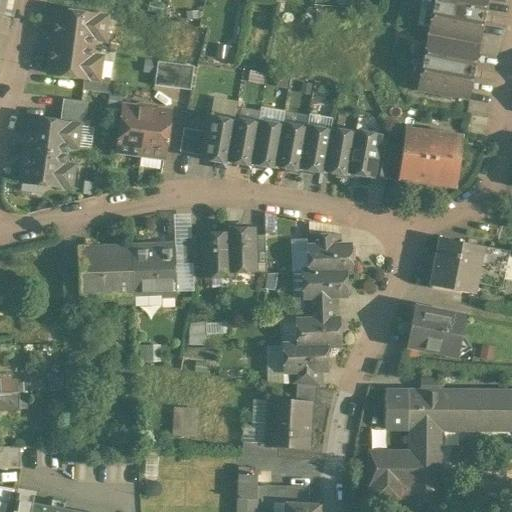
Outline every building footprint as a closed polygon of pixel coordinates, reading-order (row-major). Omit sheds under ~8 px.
[(7,0),(4,14),(14,16),(18,0),(7,0)] [(487,0),(433,0),(427,36),(479,45),(487,0)] [(107,17),(57,11),(49,74),(84,79),(98,81),(99,80),(101,58),(91,57),(94,39),(104,40),(107,17)] [(479,45),(427,36),(417,91),(468,101),(479,45)] [(152,63),(143,62),(141,71),(150,73),(152,63)] [(194,67),(158,62),(154,86),(191,91),(194,67)] [(98,81),(84,79),(83,91),(109,94),(110,89),(111,82),(99,80),(98,81)] [(123,91),(110,89),(109,94),(108,101),(122,103),(123,91)] [(87,102),(63,99),(60,123),(80,126),(79,127),(84,127),(87,102)] [(234,120),(235,120),(238,106),(238,103),(214,99),(210,117),(234,122),(234,120)] [(258,122),(259,122),(261,110),(238,106),(235,120),(258,124),(258,122)] [(170,113),(123,107),(117,152),(164,159),(170,113)] [(261,109),(261,110),(259,122),(282,126),(282,124),(283,124),(285,112),(261,109)] [(440,131),(463,132),(463,112),(441,111),(440,131)] [(234,122),(210,117),(207,133),(203,157),(203,161),(228,165),(228,163),(227,163),(235,122),(234,122)] [(60,123),(30,119),(22,182),(71,189),(74,166),(64,165),(67,147),(77,148),(79,127),(80,126),(60,123)] [(235,120),(234,120),(234,122),(235,122),(227,163),(228,163),(252,167),(252,165),(251,165),(259,124),(258,124),(235,120)] [(259,122),(258,122),(258,124),(259,124),(251,165),(252,165),(276,170),(276,168),(275,168),(283,126),(282,126),(259,122)] [(283,124),(282,124),(282,126),(283,126),(275,168),(276,168),(300,172),(300,170),(299,170),(307,129),(283,124)] [(299,170),(300,170),(323,175),(323,173),(331,131),(330,131),(307,127),(307,129),(299,170)] [(207,133),(184,129),(180,152),(203,157),(207,133)] [(354,133),(330,129),(330,131),(331,131),(323,173),(348,177),(348,175),(347,175),(355,133),(354,133)] [(459,137),(408,130),(405,129),(398,181),(401,181),(415,183),(418,184),(418,183),(432,185),(432,186),(435,186),(452,188),(455,189),(462,137),(459,136),(459,137)] [(380,136),(355,131),(354,133),(355,133),(347,175),(348,175),(371,179),(372,179),(378,146),(380,136)] [(390,148),(378,146),(372,179),(371,179),(371,181),(386,184),(390,148)] [(174,246),(176,293),(192,292),(192,265),(180,265),(179,237),(191,237),(190,214),(173,215),(174,246)] [(253,229),(227,230),(227,234),(228,233),(229,274),(230,274),(254,273),(254,264),(253,237),(253,229)] [(229,274),(228,233),(227,234),(203,234),(203,236),(204,264),(205,279),(230,278),(230,274),(229,274)] [(338,235),(310,236),(310,248),(338,247),(338,235)] [(203,236),(191,237),(192,265),(204,264),(203,236)] [(265,236),(253,237),(254,264),(266,264),(265,236)] [(191,237),(179,237),(180,265),(192,265),(191,237)] [(441,240),(432,287),(475,295),(477,283),(484,248),(441,240)] [(288,272),(301,272),(307,272),(307,248),(306,244),(287,245),(288,272)] [(146,247),(131,248),(133,292),(161,291),(161,296),(176,295),(176,293),(174,246),(156,247),(146,247)] [(310,248),(307,248),(307,272),(307,273),(346,271),(346,272),(352,272),(351,246),(338,247),(310,248)] [(131,248),(79,251),(80,276),(81,303),(82,303),(82,301),(118,299),(118,302),(120,302),(119,293),(131,292),(132,302),(133,302),(133,292),(131,248)] [(484,248),(477,283),(501,287),(508,253),(484,248)] [(346,271),(307,273),(307,272),(301,272),(302,297),(335,296),(347,296),(346,272),(346,271)] [(289,298),(302,297),(301,272),(288,272),(289,298)] [(80,276),(62,277),(64,304),(81,303),(80,276)] [(161,291),(133,292),(133,302),(134,307),(135,307),(161,306),(161,296),(161,291)] [(335,296),(307,297),(307,309),(335,308),(335,296)] [(335,308),(307,309),(308,321),(336,320),(335,308)] [(465,318),(414,308),(407,347),(457,357),(465,318)] [(308,321),(295,322),(296,330),(296,346),(327,345),(327,346),(341,346),(340,320),(336,320),(308,321)] [(189,344),(207,345),(208,333),(223,334),(223,322),(189,321),(189,344)] [(296,346),(296,330),(268,330),(268,347),(282,346),(296,346)] [(327,345),(296,346),(282,346),(283,372),(319,370),(327,370),(327,346),(327,345)] [(319,370),(291,371),(292,384),(297,385),(316,387),(320,388),(319,370)] [(440,380),(421,380),(421,392),(440,392),(440,380)] [(316,387),(297,385),(295,403),(309,404),(315,405),(316,387)] [(194,390),(186,390),(186,403),(194,403),(194,390)] [(421,392),(385,392),(385,429),(410,429),(410,452),(369,452),(369,487),(410,487),(410,504),(441,504),(441,430),(511,430),(511,392),(440,392),(421,392)] [(1,394),(0,394),(0,409),(13,409),(13,394),(1,394)] [(254,401),(253,423),(269,424),(270,401),(254,401)] [(295,403),(270,401),(269,424),(267,444),(267,446),(278,446),(306,448),(309,404),(295,403)] [(195,413),(178,412),(177,429),(194,430),(195,418),(195,417),(195,413)] [(267,444),(269,424),(253,423),(253,428),(243,427),(243,443),(267,444)] [(267,444),(243,443),(242,456),(278,458),(278,446),(267,446),(267,444)] [(0,466),(20,466),(20,446),(0,446),(0,466)] [(269,488),(257,488),(258,476),(249,476),(240,475),(238,511),(286,511),(287,505),(268,504),(269,488)] [(288,489),(269,488),(268,504),(287,505),(288,489)] [(311,489),(288,489),(287,505),(310,506),(311,489)] [(16,494),(0,491),(0,511),(12,511),(15,501),(16,494)] [(15,501),(12,511),(49,511),(50,508),(15,501)]
